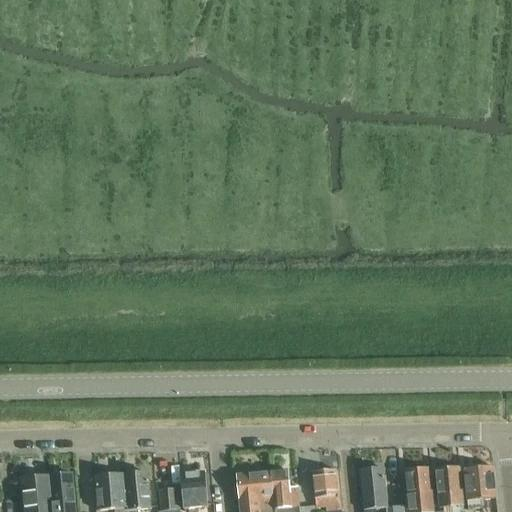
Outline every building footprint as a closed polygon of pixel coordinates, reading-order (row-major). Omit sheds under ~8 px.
[(451,511),(463,511),(459,468),(436,471),(440,510),(451,509),(451,511)] [(464,470),(468,510),(468,511),(485,510),(483,500),(494,499),(491,468),(464,470)] [(407,511),(433,511),(430,469),(406,472),(408,498),(406,498),(407,511)] [(359,472),(363,511),(403,511),(403,508),(390,509),(390,511),(388,511),(375,511),(375,510),(387,509),(383,470),(359,472)] [(270,474),(274,511),(298,511),(298,509),(300,509),(297,471),(270,474)] [(315,508),(300,509),(298,509),(298,511),(332,511),(339,511),(335,471),(312,473),(315,508)] [(124,476),(127,509),(127,511),(150,510),(146,474),(124,476)] [(183,510),(207,508),(204,474),(180,476),(183,510)] [(273,511),(270,474),(237,477),(239,502),(240,502),(240,511),(273,511)] [(49,477),(51,511),(74,511),(71,475),(49,477)] [(97,511),(127,509),(124,476),(94,479),(97,511)] [(24,511),(51,511),(49,477),(22,480),(24,511)] [(177,489),(158,491),(159,511),(163,511),(179,511),(177,489)]
